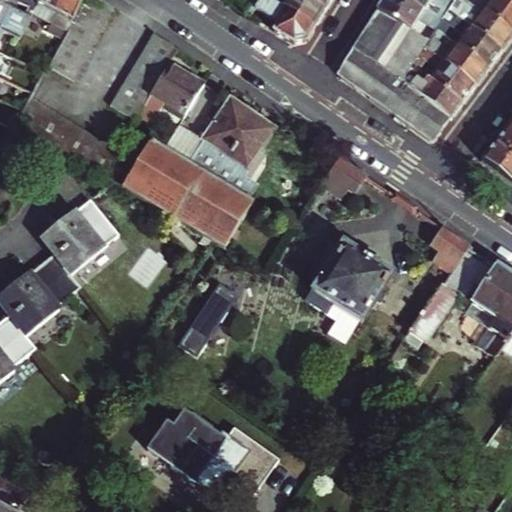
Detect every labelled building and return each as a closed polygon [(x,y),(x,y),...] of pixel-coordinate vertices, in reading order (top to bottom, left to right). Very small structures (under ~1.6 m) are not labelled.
[(0,0),(0,3),(3,4),(4,0),(10,0),(29,9),(33,0),(0,0)] [(44,22),(55,0),(33,0),(29,9),(28,11),(44,22)] [(55,0),(44,22),(61,33),(76,0),(55,0)] [(74,52),(101,2),(98,0),(76,0),(61,33),(44,65),(66,79),(80,56),(74,52)] [(224,0),(223,3),(244,16),(255,0),(224,0)] [(314,30),(272,3),(267,0),(255,0),(244,16),(249,19),(255,11),(279,26),(274,34),(295,47),(306,44),(314,30)] [(304,0),(273,0),(272,3),(314,30),(325,13),(304,0)] [(304,0),(325,13),(333,0),(304,0)] [(400,0),(385,0),(377,14),(411,35),(417,26),(433,36),(434,34),(437,30),(440,25),(441,24),(424,14),(400,0)] [(453,5),(445,0),(400,0),(424,14),(430,5),(446,15),(448,13),(453,5)] [(511,39),(511,34),(481,11),(477,16),(461,3),(462,0),(455,0),(453,5),(448,13),(459,21),(469,28),(502,53),(511,39)] [(511,7),(501,0),(483,0),(487,3),(481,11),(511,34),(511,7)] [(101,2),(74,52),(80,56),(109,7),(101,2)] [(3,4),(0,3),(0,29),(2,31),(15,37),(21,26),(2,17),(7,7),(3,4)] [(440,25),(446,30),(450,33),(459,21),(448,13),(446,15),(441,24),(440,25)] [(420,58),(425,49),(428,45),(411,35),(377,14),(340,73),(340,79),(432,145),(451,121),(406,87),(403,85),(410,74),(413,69),(420,58)] [(443,34),(446,30),(440,25),(437,30),(443,34)] [(469,28),(456,44),(490,69),(502,53),(469,28)] [(440,38),(443,34),(437,30),(434,34),(440,38)] [(443,41),(440,38),(434,34),(433,36),(428,45),(425,49),(433,54),(443,41)] [(145,97),(166,63),(174,50),(151,35),(122,82),(145,97)] [(490,69),(456,44),(443,62),(476,87),(490,69)] [(429,81),(462,106),(476,87),(443,62),(433,54),(425,49),(420,58),(413,69),(417,72),(425,62),(436,71),(432,77),(429,81)] [(145,97),(135,113),(148,121),(158,105),(179,119),(200,85),(166,63),(145,97)] [(426,72),(422,76),(429,81),(432,77),(426,72)] [(411,79),(406,87),(451,121),(462,106),(429,81),(425,86),(415,78),(411,79)] [(145,97),(122,82),(106,107),(130,122),(135,113),(145,97)] [(112,152),(28,97),(14,123),(97,176),(112,152)] [(240,177),(272,128),(232,101),(203,143),(228,159),(223,167),(240,177)] [(511,133),(507,129),(494,145),(511,159),(511,133)] [(193,170),(185,166),(146,142),(119,188),(221,247),(247,203),(193,170)] [(511,159),(494,145),(482,162),(511,185),(511,159)] [(189,159),(185,166),(193,170),(197,164),(189,159)] [(335,159),(318,186),(336,197),(343,186),(352,192),(362,177),(335,159)] [(62,221),(38,240),(51,256),(66,274),(115,234),(88,200),(62,221)] [(464,246),(440,229),(429,245),(437,250),(430,261),(447,272),(464,246)] [(388,276),(329,238),(305,275),(317,282),(311,290),(315,293),(310,300),(326,311),(331,303),(359,321),(388,276)] [(22,279),(0,296),(0,307),(6,316),(23,336),(56,309),(54,307),(77,288),(66,274),(51,256),(22,279)] [(492,357),(499,347),(511,326),(511,277),(480,256),(475,264),(487,272),(478,286),(484,291),(487,287),(502,297),(496,307),(504,312),(480,348),(492,357)] [(457,294),(440,282),(401,341),(416,350),(421,342),(424,344),(457,294)] [(0,381),(14,370),(12,368),(34,350),(23,336),(6,316),(0,320),(0,381)] [(511,355),(511,326),(499,347),(511,355)] [(228,485),(223,482),(228,475),(233,478),(256,494),(279,462),(234,429),(226,441),(221,438),(223,435),(192,413),(190,416),(184,412),(173,427),(166,422),(148,450),(170,468),(171,467),(194,485),(191,488),(214,504),(228,485)] [(223,482),(228,485),(233,478),(228,475),(223,482)]
